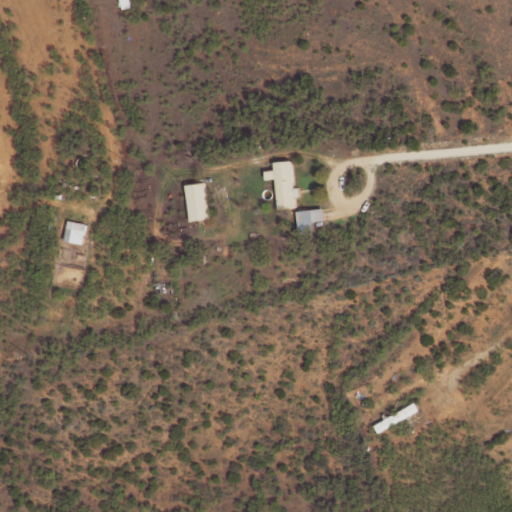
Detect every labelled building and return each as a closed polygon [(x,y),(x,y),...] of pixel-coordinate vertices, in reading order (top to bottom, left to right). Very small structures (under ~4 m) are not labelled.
[(119,0),(120,9),(130,8),(129,0),(119,0)] [(293,187),(291,160),(273,161),(274,169),(264,170),(265,179),(275,179),(278,209),(295,207),(294,197),(300,196),(299,187),(293,187)] [(185,183),(189,221),(208,219),(205,182),(185,183)] [(313,233),(312,221),(324,220),(323,207),(297,210),(299,234),(313,233)] [(86,224),(68,220),(63,240),(81,244),(86,224)]
